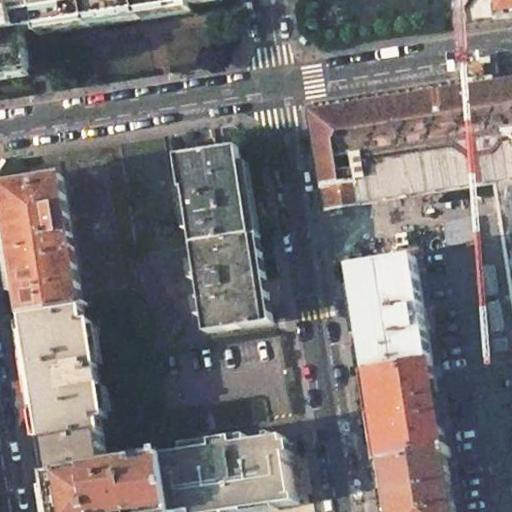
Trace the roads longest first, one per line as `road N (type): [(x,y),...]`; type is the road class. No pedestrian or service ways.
road 1 (residential): [(282,81),(343,511)]
road 2 (residential): [(282,81),(0,129)]
road 3 (residential): [(511,45),(282,81)]
